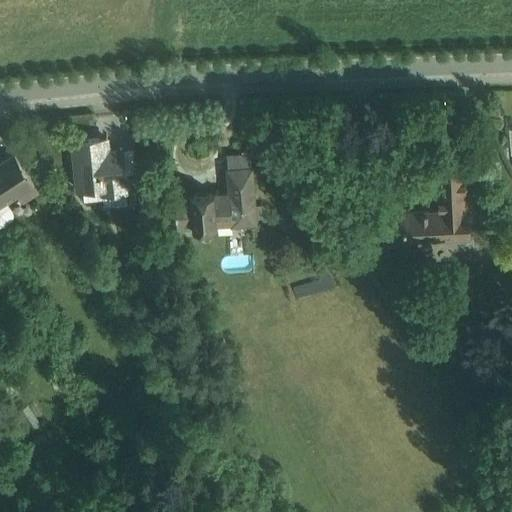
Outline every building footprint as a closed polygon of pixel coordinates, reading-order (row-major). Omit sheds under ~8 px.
[(100,193),(127,190),(129,190),(124,144),(111,145),(110,134),(70,138),(76,189),(83,188),(100,187),(100,193)] [(15,150),(0,158),(0,224),(0,225),(4,224),(14,217),(14,212),(8,199),(19,193),(23,199),(40,188),(15,150)] [(228,165),(251,164),(250,151),(227,152),(228,165)] [(438,208),(377,210),(378,233),(403,231),(403,240),(470,237),(466,160),(435,162),(438,208)] [(251,164),(228,165),(226,166),(228,190),(175,193),(178,227),(257,222),(257,217),(268,217),(267,203),(256,204),(253,164),(251,164)] [(100,187),(83,188),(83,198),(103,196),(104,204),(128,202),(127,190),(100,193),(100,187)] [(68,219),(55,228),(67,247),(80,237),(68,219)] [(118,317),(107,324),(120,344),(131,337),(118,317)] [(28,403),(13,413),(26,433),(41,423),(28,403)] [(42,432),(19,448),(35,471),(59,455),(42,432)] [(21,476),(2,489),(15,508),(34,495),(21,476)]
